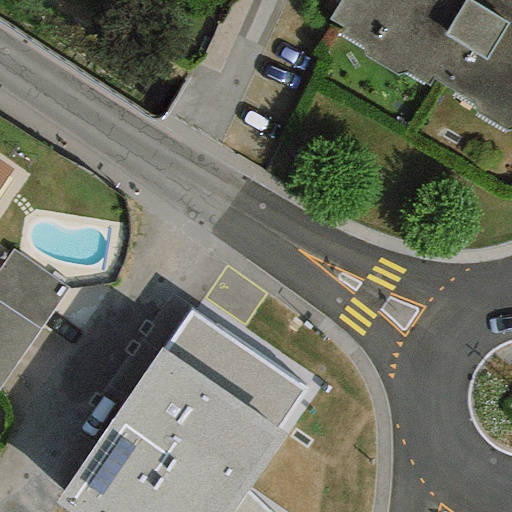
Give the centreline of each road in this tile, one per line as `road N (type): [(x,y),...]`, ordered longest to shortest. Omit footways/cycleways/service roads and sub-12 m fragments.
road 1 (tertiary): [(432,341),(169,169)]
road 2 (tertiary): [(169,169),(0,59)]
road 3 (residential): [(169,169),(259,0)]
road 4 (tertiary): [(432,341),(418,380),(420,421),(438,458),(469,486)]
